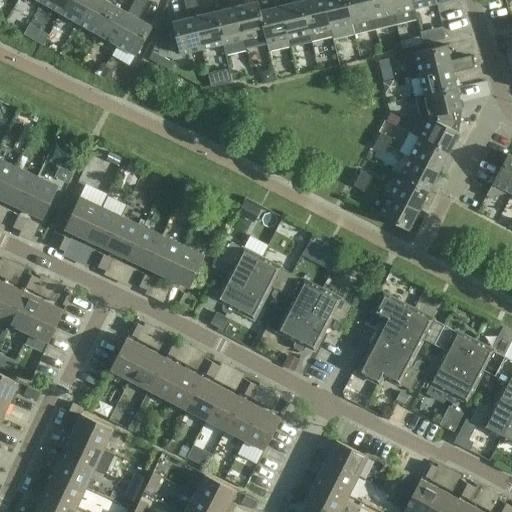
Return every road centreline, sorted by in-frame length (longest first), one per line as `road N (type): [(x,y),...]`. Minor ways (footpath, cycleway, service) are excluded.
road 1 (residential): [(0,510),(110,294)]
road 2 (residential): [(110,294),(322,405)]
road 3 (residential): [(322,405),(511,492)]
road 4 (residential): [(0,244),(110,294)]
